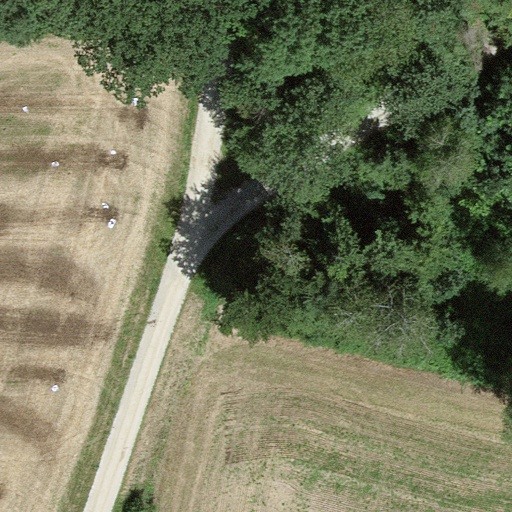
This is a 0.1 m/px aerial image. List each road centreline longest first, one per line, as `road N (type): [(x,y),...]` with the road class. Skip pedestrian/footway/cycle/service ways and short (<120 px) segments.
road 1 (track): [(97,511),(186,254),(213,0)]
road 2 (track): [(186,254),(282,177),(511,29)]
